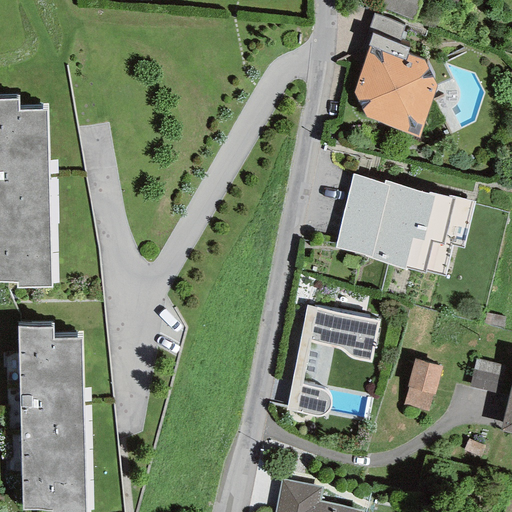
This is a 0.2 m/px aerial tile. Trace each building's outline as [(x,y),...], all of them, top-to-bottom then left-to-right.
[(407,40),(373,30),(355,88),(367,113),(418,130),(436,79),(423,53),(404,48),(407,40)] [(18,93),(0,93),(0,274),(14,274),(14,281),(50,281),(46,104),(18,105),(18,93)] [(474,200),(347,169),(329,243),(456,275),(474,200)] [(378,317),(308,303),(287,407),(318,412),(321,411),(325,410),(328,406),(330,402),(330,396),(328,390),(323,386),(301,381),(310,338),(338,344),(346,350),(353,354),(370,358),(378,317)] [(53,322),(19,323),(24,504),(49,503),(50,510),(85,509),(81,333),(53,334),(53,322)] [(439,365),(416,359),(405,401),(428,407),(439,365)] [(470,378),(484,386),(494,366),(480,359),(470,378)] [(511,387),(503,425),(511,427),(511,387)] [(322,485),(282,477),(274,511),(360,511),(361,509),(319,501),(322,485)]
